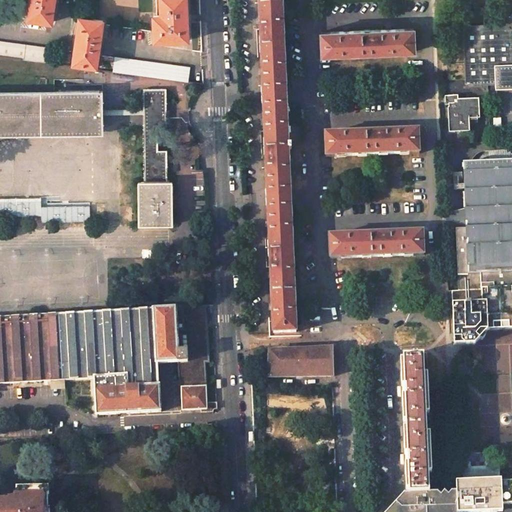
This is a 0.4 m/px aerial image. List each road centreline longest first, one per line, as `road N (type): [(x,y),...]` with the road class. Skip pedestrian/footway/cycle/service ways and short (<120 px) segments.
road 1 (residential): [(233,383),(216,0)]
road 2 (unclassified): [(238,511),(233,383)]
